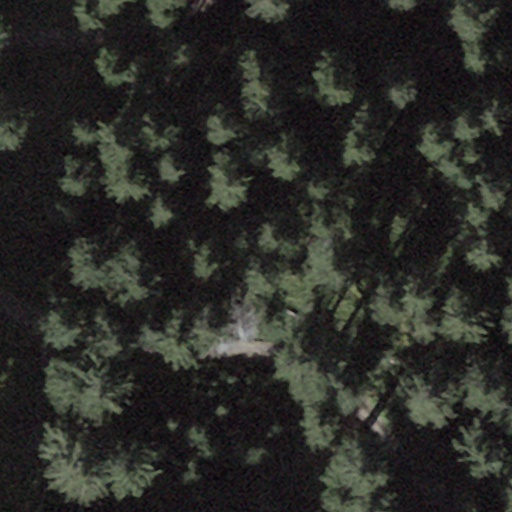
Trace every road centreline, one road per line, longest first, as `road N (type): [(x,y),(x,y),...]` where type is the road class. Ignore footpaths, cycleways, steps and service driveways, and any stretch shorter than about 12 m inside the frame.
road 1 (track): [(0,295),(67,328),(343,372),(453,511)]
road 2 (track): [(511,13),(256,0),(0,47)]
